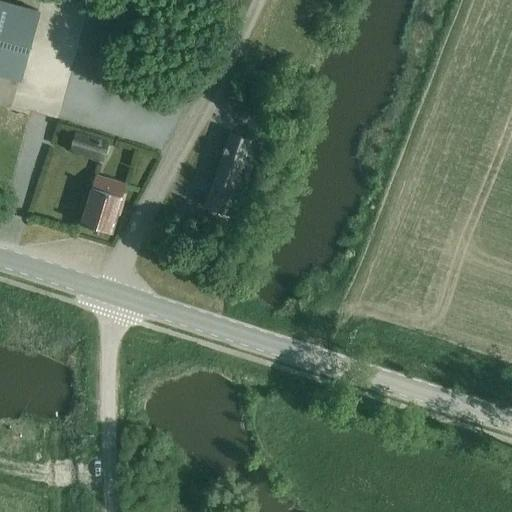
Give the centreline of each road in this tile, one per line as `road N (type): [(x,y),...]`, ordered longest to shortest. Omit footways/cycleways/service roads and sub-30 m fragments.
road 1 (tertiary): [(511,425),(116,295)]
road 2 (unclassified): [(116,295),(131,236),(251,0)]
road 3 (unclassified): [(110,511),(106,357),(116,295)]
road 4 (tertiary): [(116,295),(0,260)]
